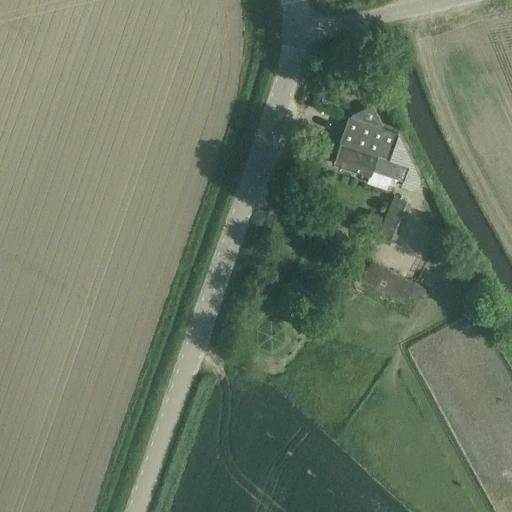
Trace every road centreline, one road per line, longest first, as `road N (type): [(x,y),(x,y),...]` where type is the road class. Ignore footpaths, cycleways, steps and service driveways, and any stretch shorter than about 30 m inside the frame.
road 1 (tertiary): [(136,511),(298,31)]
road 2 (unclassified): [(452,0),(298,31)]
